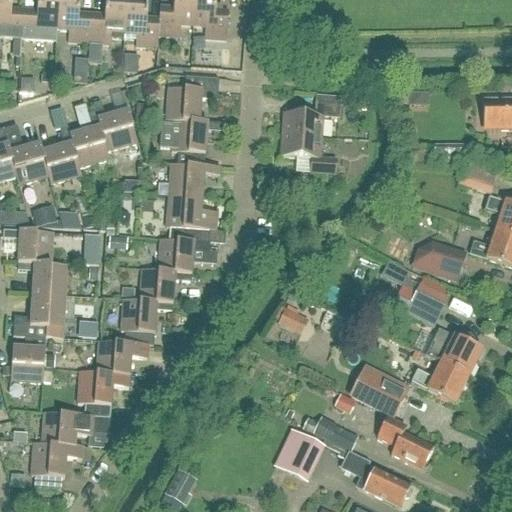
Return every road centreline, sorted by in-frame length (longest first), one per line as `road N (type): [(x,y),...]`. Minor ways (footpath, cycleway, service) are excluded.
road 1 (residential): [(82,511),(237,278),(258,0)]
road 2 (residential): [(0,124),(119,89)]
